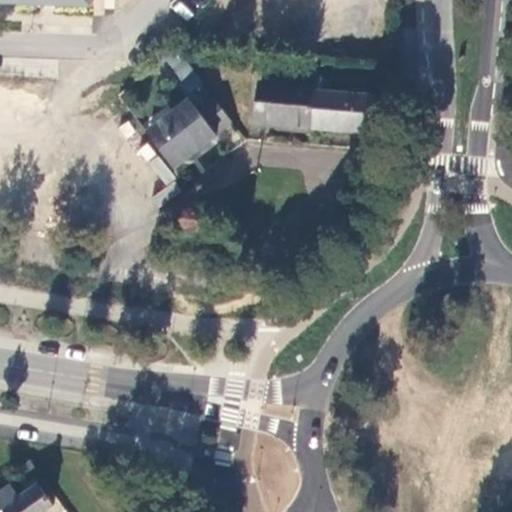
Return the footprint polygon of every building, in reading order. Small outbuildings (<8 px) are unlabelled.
[(175,47),(164,57),(190,95),(203,85),(175,47)] [(362,136),(366,91),(256,82),(252,127),(362,136)] [(190,102),(149,135),(173,167),(175,169),(216,138),(214,136),(233,123),(214,99),(198,111),(190,102)] [(165,184),(176,175),(145,140),(135,148),(165,184)] [(13,487),(0,495),(0,511),(3,511),(6,511),(47,511),(55,507),(35,480),(26,486),(30,493),(20,499),(13,487)]
